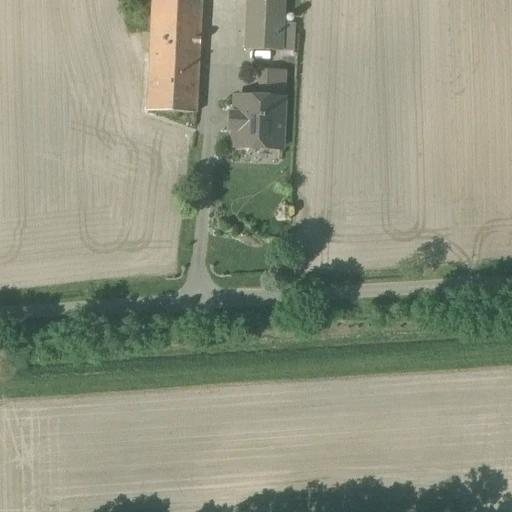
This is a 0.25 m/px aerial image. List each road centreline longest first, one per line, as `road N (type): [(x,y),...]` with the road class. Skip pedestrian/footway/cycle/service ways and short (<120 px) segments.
road 1 (unclassified): [(511,287),(0,316)]
road 2 (unknown): [(232,303),(218,157),(234,118),(235,62)]
